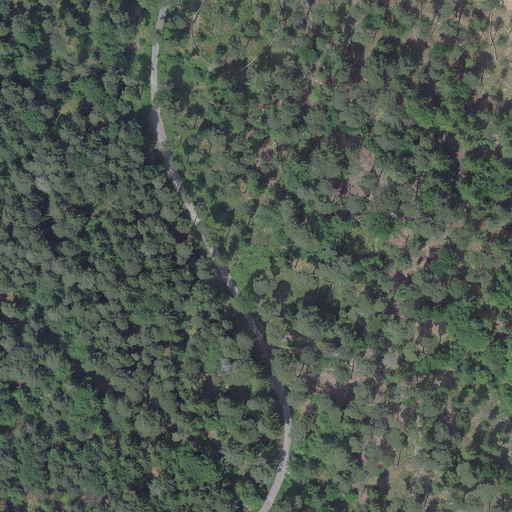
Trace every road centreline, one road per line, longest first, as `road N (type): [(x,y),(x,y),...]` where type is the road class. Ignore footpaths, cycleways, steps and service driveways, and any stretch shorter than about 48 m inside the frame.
road 1 (track): [(166,0),(154,56),(156,125),(288,413),(281,476),(263,511)]
road 2 (track): [(404,0),(453,163),(511,193)]
